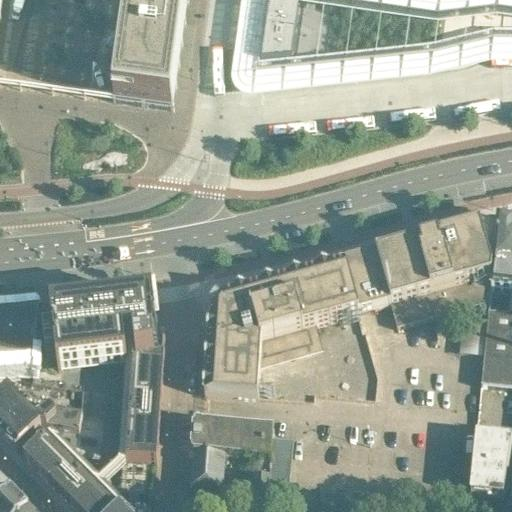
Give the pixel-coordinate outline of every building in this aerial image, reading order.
[(0,0),(0,25),(3,0),(127,0),(127,2),(126,2),(126,3),(125,3),(125,4),(125,5),(125,6),(125,7),(125,8),(125,9),(126,9),(126,10),(113,104),(173,112),(188,0),(0,0)] [(269,4),(261,65),(292,62),(299,8),(269,4)] [(489,305),(485,343),(483,357),(480,389),(511,392),(511,224),(498,223),(498,229),(489,305)] [(397,332),(489,305),(498,229),(491,228),(481,231),(480,228),(375,257),(390,308),(397,332)] [(356,262),(345,266),(331,270),(330,268),(323,270),(315,272),(315,274),(303,277),(302,276),(287,280),(287,282),(275,285),(275,284),(259,288),(260,290),(247,293),(247,291),(232,296),(219,299),(218,300),(209,310),(209,311),(208,325),(207,341),(209,341),(208,353),(206,353),(205,369),(207,369),(206,382),(204,382),(203,398),(205,398),(205,399),(206,399),(258,403),(260,360),(305,348),(301,333),(371,314),(390,308),(375,257),(374,257),(356,262)] [(46,439),(24,461),(50,487),(50,486),(54,489),(53,490),(74,511),(119,511),(122,510),(121,509),(124,507),(123,506),(117,499),(105,488),(126,467),(126,464),(157,466),(163,381),(165,359),(164,359),(161,359),(156,316),(159,316),(158,305),(157,299),(56,311),(56,314),(38,317),(34,356),(35,356),(56,354),(58,375),(61,374),(125,367),(126,367),(119,464),(100,482),(52,435),(47,440),(46,439)] [(0,374),(33,373),(34,356),(38,317),(0,318),(0,374)] [(464,355),(483,357),(485,343),(466,340),(464,355)] [(8,392),(0,399),(0,437),(16,454),(41,430),(79,436),(82,418),(70,416),(70,417),(48,413),(48,414),(29,395),(20,404),(8,392)] [(273,433),(204,425),(194,425),(192,452),(225,456),(271,461),(273,433)] [(511,441),(475,437),(469,496),(502,500),(511,441)] [(192,452),(189,491),(193,496),(244,501),(245,492),(222,490),(225,456),(192,452)] [(246,473),(245,492),(244,501),(268,503),(270,475),(246,473)] [(0,502),(11,492),(0,482),(0,502)] [(27,511),(29,511),(11,492),(0,502),(0,511),(27,511)]
